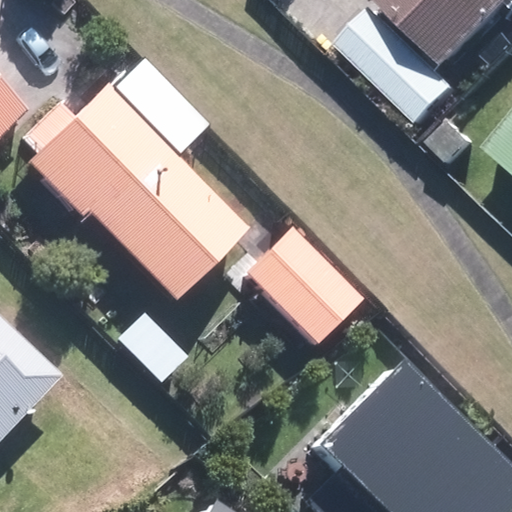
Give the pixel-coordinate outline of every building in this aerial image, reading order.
[(443,75),(511,6),(511,0),(375,0),(372,4),(443,75)] [(232,234),(93,98),(16,176),(155,312),(232,234)] [(511,127),(485,160),(511,182),(511,127)] [(278,234),(229,282),(301,355),(349,307),(278,234)] [(0,429),(42,386),(0,345),(0,429)] [(498,511),(502,508),(373,381),(292,463),(316,487),(293,510),(294,511),(498,511)]
